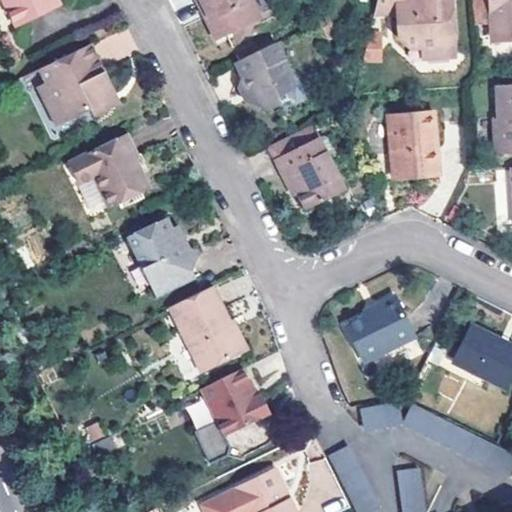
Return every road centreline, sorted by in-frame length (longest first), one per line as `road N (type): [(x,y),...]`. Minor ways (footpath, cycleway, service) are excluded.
road 1 (residential): [(283,298),(140,0)]
road 2 (residential): [(511,293),(412,248),(381,253),(283,298)]
road 3 (residential): [(353,440),(331,420),(283,298)]
